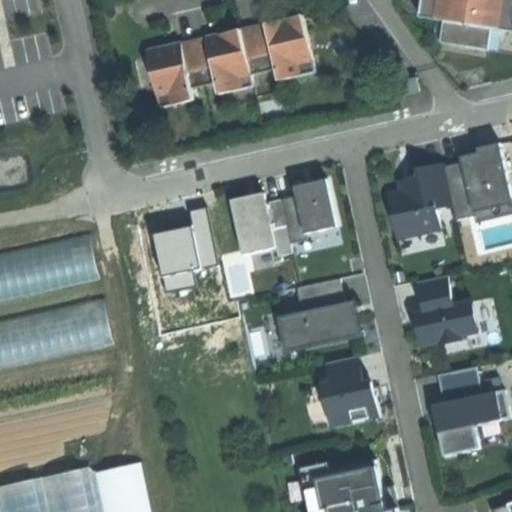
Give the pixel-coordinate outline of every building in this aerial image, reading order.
[(511,0),(424,0),(423,15),(435,17),(432,40),(500,50),(503,27),(511,28),(511,0)] [(279,70),(282,80),(300,76),(318,72),(306,15),(269,23),(275,52),(279,70)] [(219,84),(222,94),(241,90),(256,87),(253,76),(249,58),(243,30),(209,37),(215,66),(219,84)] [(148,51),(161,109),(179,104),(196,101),(194,89),(190,72),(183,43),(148,51)] [(249,58),(253,76),(279,70),(275,52),(249,58)] [(190,72),(194,89),(219,84),(215,66),(190,72)] [(396,83),(400,97),(422,91),(418,77),(396,83)] [(457,219),(476,215),(492,210),(491,201),(511,196),(500,143),(479,148),(480,152),(462,156),(463,161),(445,165),(457,219)] [(421,175),(416,176),(408,187),(408,190),(403,191),(390,194),(399,236),(440,227),(436,207),(452,203),(444,163),(419,169),(421,175)] [(401,180),(403,191),(408,190),(408,187),(416,176),(401,180)] [(294,186),(296,195),(305,233),(306,233),(337,226),(327,179),(294,186)] [(243,254),(277,247),(267,202),(264,193),(231,200),(243,254)] [(296,195),(267,202),(277,247),(279,256),(293,252),(291,243),(307,239),(306,233),(305,233),(296,195)] [(511,212),(511,196),(491,201),(492,210),(476,215),(477,221),(511,212)] [(0,301),(101,279),(91,234),(0,253),(0,301)] [(294,270),(281,273),(284,287),(297,284),(294,270)] [(448,275),(419,281),(425,310),(416,312),(420,327),(419,328),(422,345),(440,341),(440,343),(462,338),(462,334),(479,330),(473,300),(454,304),(448,275)] [(298,287),(303,312),(346,303),(340,278),(298,287)] [(0,370),(115,346),(105,300),(0,322),(0,370)] [(354,301),(346,303),(348,315),(357,313),(354,301)] [(361,335),(357,313),(348,315),(346,303),(303,312),(280,317),(287,351),(361,335)] [(331,383),(323,385),(332,425),(380,415),(376,395),(374,396),(371,382),(364,383),(358,356),(327,363),(331,383)] [(478,366),(439,374),(449,422),(438,424),(445,455),(481,448),(476,425),(511,417),(506,389),(483,394),(478,366)] [(382,489),(376,461),(331,471),(318,474),(325,511),(399,511),(394,486),(382,489)] [(325,511),(318,474),(331,471),(329,463),(302,468),(311,511),(325,511)] [(101,473),(93,475),(91,468),(0,488),(0,511),(151,511),(140,464),(101,473)] [(511,511),(511,503),(494,510),(494,511),(511,511)]
